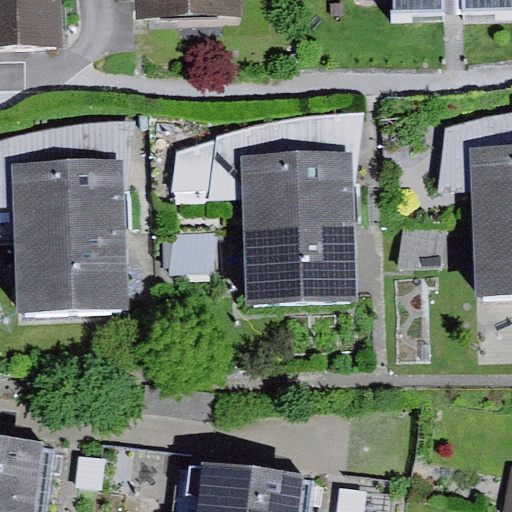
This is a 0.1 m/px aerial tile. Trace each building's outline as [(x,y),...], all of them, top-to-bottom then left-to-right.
[(60,0),(0,0),(0,51),(63,49),(60,0)] [(114,0),(114,4),(135,3),(136,24),(243,21),(241,0),(114,0)] [(389,0),(391,23),(452,21),(451,0),(389,0)] [(511,0),(451,0),(452,21),(511,19),(511,0)] [(265,126),(217,139),(210,192),(209,205),(243,202),(243,229),(355,224),(354,187),(365,115),(316,117),(265,126)] [(511,115),(484,122),(445,131),(437,195),(473,192),(475,223),(511,221),(511,115)] [(32,135),(0,143),(0,210),(13,210),(15,240),(126,238),(123,196),(135,124),(83,127),(32,135)] [(210,192),(217,139),(176,156),(171,195),(210,192)] [(511,221),(475,223),(476,299),(511,298),(511,221)] [(355,224),(243,229),(247,311),(358,306),(355,224)] [(448,228),(403,230),(398,270),(444,269),(448,228)] [(219,236),(173,238),(169,278),(214,278),(219,236)] [(126,238),(15,240),(17,318),(128,315),(126,238)] [(147,386),(143,414),(201,422),(205,394),(147,386)] [(0,442),(0,501),(45,507),(52,448),(0,442)] [(106,462),(79,459),(75,489),(102,492),(106,462)] [(511,511),(511,466),(503,511),(511,511)] [(202,467),(196,511),(308,511),(312,479),(202,467)] [(365,511),(368,494),(341,490),(337,511),(365,511)] [(0,501),(0,511),(44,511),(45,507),(0,501)]
